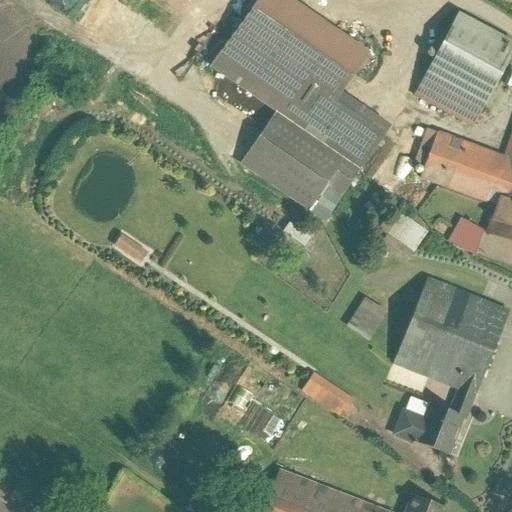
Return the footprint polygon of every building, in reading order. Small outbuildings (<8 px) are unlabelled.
[(369,61),(278,0),(260,0),(208,78),(274,123),(239,174),(321,229),(385,135),(340,104),(369,61)] [(511,54),(511,50),(453,22),(413,104),(473,133),(511,54)] [(511,125),(500,160),(435,137),(417,187),(494,213),(484,242),(511,251),(511,125)] [(383,236),(412,254),(425,232),(396,214),(383,236)] [(444,244),(470,255),(480,230),(455,219),(444,244)] [(136,265),(143,253),(115,236),(108,248),(136,265)] [(388,442),(447,466),(506,318),(426,286),(390,376),(456,402),(448,422),(426,413),(421,426),(398,416),(388,442)] [(367,340),(381,311),(358,299),(343,328),(367,340)] [(306,375),(297,394),(339,415),(349,396),(306,375)] [(378,511),(278,477),(265,511),(378,511)]
